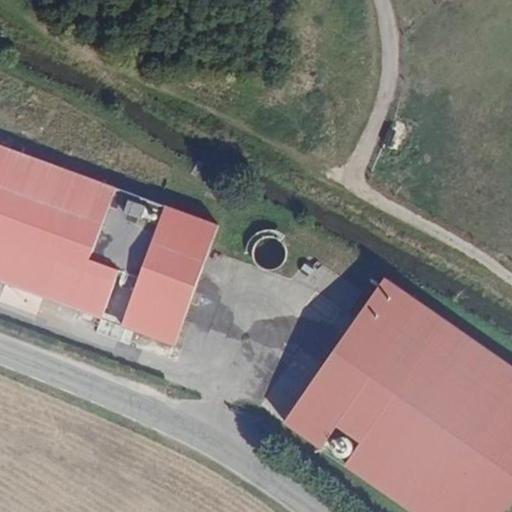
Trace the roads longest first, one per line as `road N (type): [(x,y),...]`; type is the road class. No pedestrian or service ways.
road 1 (track): [(511,303),(354,180),(391,102),(378,0)]
road 2 (tertiary): [(0,352),(213,436),(317,511)]
